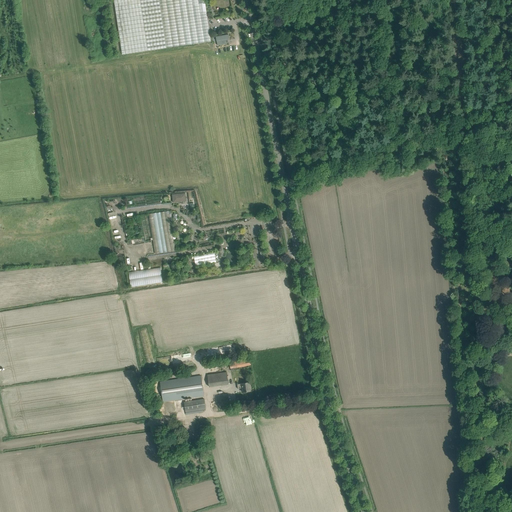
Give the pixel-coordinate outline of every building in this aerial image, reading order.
[(205,1),(210,0),(113,0),(122,55),(211,41),(205,1)] [(228,34),(216,37),(217,45),(227,44),(227,39),(229,39),(228,34)] [(185,193),(172,194),(173,203),(180,202),(180,203),(184,203),(183,202),(186,201),(185,193)] [(155,254),(175,251),(169,211),(148,214),(155,254)] [(252,250),(255,266),(266,264),(262,240),(257,241),(257,243),(255,244),(256,249),(252,250)] [(214,252),(194,256),(194,258),(195,266),(216,262),(214,252)] [(162,282),(160,267),(129,272),(131,287),(162,282)] [(234,368),(246,365),(251,364),(250,358),(245,359),(229,363),(230,369),(234,368)] [(228,384),(228,379),(227,372),(208,375),(208,382),(209,387),(228,384)] [(163,402),(188,398),(204,396),(201,376),(160,381),(162,397),(163,402)] [(250,391),(249,382),(237,384),(238,389),(242,388),(243,392),(250,391)] [(209,423),(206,401),(165,407),(168,429),(209,423)] [(195,455),(197,459),(200,458),(202,462),(206,460),(203,453),(195,455)]
